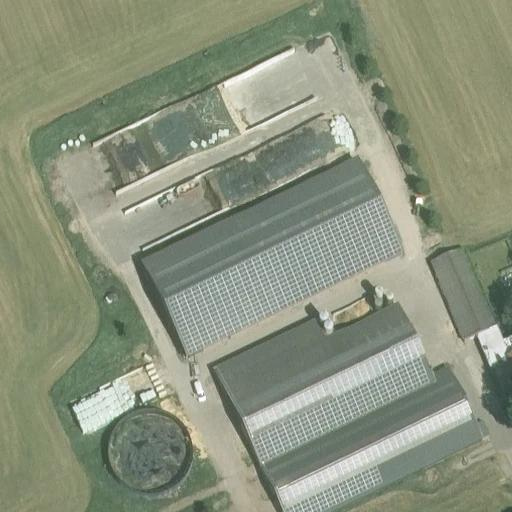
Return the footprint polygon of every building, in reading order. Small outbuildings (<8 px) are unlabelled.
[(309,99),(285,53),(249,72),(273,118),(309,99)] [(355,165),(142,269),(187,361),(400,256),(355,165)] [(430,265),(464,344),(497,332),(463,251),(430,265)] [(448,371),(431,379),(396,307),(325,342),(316,323),(213,372),(225,397),(256,463),(279,511),(335,511),(370,495),(482,442),(473,424),(448,371)] [(493,371),(496,377),(504,395),(511,391),(511,360),(508,362),(509,364),(493,371)] [(182,417),(129,418),(129,478),(183,478),(182,417)]
